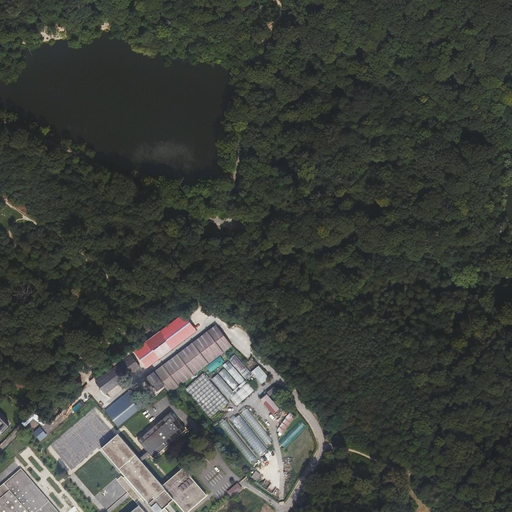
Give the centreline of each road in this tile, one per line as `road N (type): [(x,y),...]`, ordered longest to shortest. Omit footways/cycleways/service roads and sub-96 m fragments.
road 1 (track): [(223,224),(252,203),(355,170),(410,137),(451,134),(494,145)]
road 2 (track): [(223,224),(511,277)]
road 3 (track): [(0,120),(223,224)]
road 4 (track): [(399,369),(343,310),(255,276),(223,230)]
road 5 (unclassified): [(281,511),(320,445),(318,432),(289,389),(250,353)]
road 6 (track): [(223,224),(264,43)]
road 7 (track): [(108,276),(107,298),(96,308),(0,342)]
road 8 (track): [(0,196),(108,276)]
road 9 (track): [(223,224),(108,276)]
